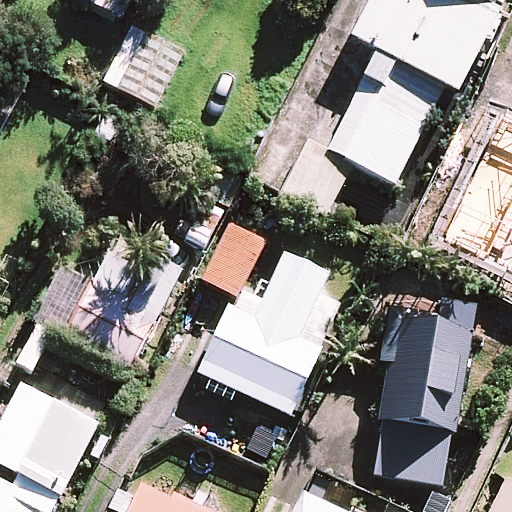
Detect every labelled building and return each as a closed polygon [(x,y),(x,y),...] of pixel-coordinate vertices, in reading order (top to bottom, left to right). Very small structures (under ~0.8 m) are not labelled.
[(134,0),(87,0),(87,1),(121,23),(134,0)] [(373,0),(352,44),(377,57),(327,157),(276,131),(250,182),(326,220),(352,168),(396,190),(445,94),(457,100),(479,57),(488,62),(509,22),(492,14),(499,0),(373,0)] [(150,116),(184,60),(144,36),(110,92),(150,116)] [(227,213),(233,216),(246,187),(218,173),(204,202),(227,213)] [(483,218),(430,193),(405,245),(458,270),(483,218)] [(227,213),(204,202),(184,245),(207,256),(227,213)] [(264,247),(228,230),(201,285),(238,302),(264,247)] [(37,327),(132,375),(183,275),(117,241),(94,286),(59,269),(31,324),(37,327)] [(263,307),(243,298),(235,316),(228,313),(198,379),(291,421),(321,355),(298,344),(327,281),(284,261),(263,307)] [(374,479),(442,492),(471,341),(465,339),(471,311),(442,306),(439,321),(391,312),(380,366),(389,368),(377,427),(383,428),(374,479)] [(0,472),(17,481),(65,506),(132,375),(37,327),(5,391),(14,396),(0,423),(0,472)] [(0,483),(0,511),(62,511),(65,506),(17,481),(12,490),(0,483)] [(511,511),(511,487),(505,484),(492,511),(511,511)] [(352,511),(355,507),(311,486),(298,511),(352,511)] [(137,500),(118,491),(108,511),(193,511),(142,488),(137,500)]
